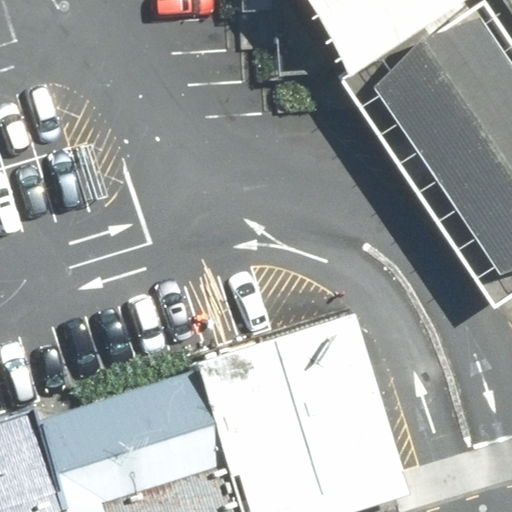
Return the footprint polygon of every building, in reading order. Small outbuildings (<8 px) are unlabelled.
[(261,0),(311,74),(423,0),(261,0)] [(511,55),(475,0),(431,0),(311,74),(422,249),(462,313),(511,281),(511,55)] [(511,0),(475,0),(511,55),(511,0)] [(279,511),(403,472),(349,310),(170,368),(217,511),(279,511)] [(35,511),(217,511),(170,370),(6,423),(35,511)] [(0,511),(35,511),(6,422),(0,423),(0,511)]
